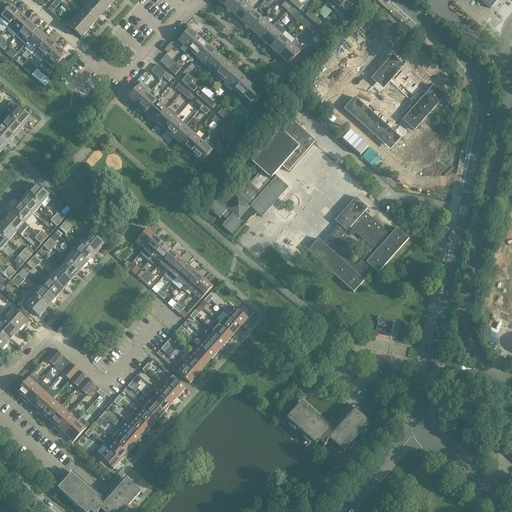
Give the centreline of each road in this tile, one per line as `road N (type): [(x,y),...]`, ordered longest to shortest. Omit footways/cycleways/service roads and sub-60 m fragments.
road 1 (residential): [(424,388),(484,98),(465,63),(394,0)]
road 2 (residential): [(27,0),(118,76),(133,71),(196,1)]
